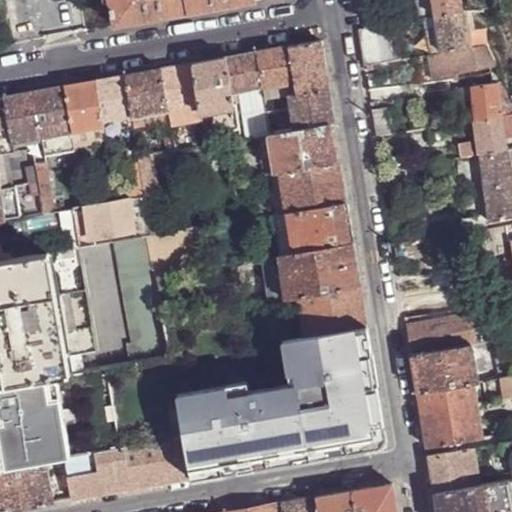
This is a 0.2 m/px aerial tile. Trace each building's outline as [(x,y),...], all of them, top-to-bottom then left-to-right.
[(121,25),(187,14),(184,0),(107,0),(113,27),(121,25)] [(255,2),(254,0),(184,0),(187,14),(229,6),(255,2)] [(363,15),(365,29),(391,24),(386,0),(365,0),(361,1),(363,15)] [(415,0),(418,20),(423,19),(436,17),(433,0),(415,0)] [(433,0),(436,17),(465,13),(462,0),(433,0)] [(436,17),(442,53),(472,48),(466,12),(465,13),(436,17)] [(423,19),(428,56),(442,53),(436,17),(423,19)] [(362,50),(365,67),(372,65),(418,57),(419,57),(417,47),(400,50),(396,29),(360,35),(362,50)] [(301,44),(290,47),(295,83),(297,94),(329,88),(321,41),(301,44)] [(442,53),(428,56),(419,57),(418,57),(418,62),(419,64),(431,62),(434,81),(457,77),(456,74),(496,68),(486,45),(472,48),(442,53)] [(295,83),(290,47),(274,49),(257,52),(263,87),(263,89),(295,83)] [(232,93),(263,87),(257,52),(238,56),(226,58),(232,93)] [(215,133),(239,129),(236,106),(234,106),(232,93),(226,58),(205,62),(193,64),(200,112),(211,111),(215,133)] [(419,83),(434,81),(431,62),(419,64),(418,62),(416,62),(419,83)] [(168,110),(171,129),(180,128),(179,118),(201,114),(200,112),(193,64),(175,67),(162,69),(168,110)] [(133,116),(168,110),(162,69),(143,73),(127,75),(133,116)] [(506,116),(511,115),(511,101),(499,74),(493,75),(495,84),(471,88),(476,121),(506,116)] [(96,81),(103,126),(104,129),(134,127),(133,116),(127,75),(111,78),(96,81)] [(73,132),(103,126),(96,81),(78,84),(66,87),(73,132)] [(290,95),(297,94),(295,83),(263,89),(264,99),(290,94),(290,95)] [(420,85),(383,90),(385,104),(409,101),(409,94),(421,93),(420,85)] [(34,92),(41,137),(43,147),(44,155),(76,150),(73,132),(66,87),(48,89),(34,92)] [(331,104),(329,88),(297,94),(290,95),(295,128),(334,122),(331,104)] [(456,90),(460,123),(475,121),(476,121),(471,88),(456,90)] [(12,142),(41,137),(34,92),(18,95),(5,97),(9,128),(12,142)] [(0,129),(9,128),(5,97),(0,97),(0,129)] [(372,110),(376,136),(390,134),(386,108),(372,110)] [(462,143),(463,158),(480,155),(511,150),(507,129),(511,127),(511,115),(506,116),(476,121),(475,121),(478,141),(462,143)] [(337,138),(334,122),(295,128),(273,132),(280,172),(341,162),(337,138)] [(280,172),(273,132),(269,132),(258,134),(265,175),(266,175),(280,172)] [(164,138),(166,152),(174,150),(173,144),(173,142),(171,136),(164,138)] [(173,144),(174,150),(181,148),(179,141),(173,142),(173,144)] [(32,150),(34,163),(45,162),(44,155),(43,147),(32,148),(32,150)] [(28,182),(37,181),(34,163),(32,150),(23,151),(28,182)] [(511,158),(511,150),(480,155),(488,213),(490,222),(511,218),(511,158)] [(144,195),(157,193),(152,154),(139,156),(139,162),(144,195)] [(399,165),(397,155),(382,157),(384,167),(399,165)] [(42,212),(54,211),(46,161),(45,162),(34,163),(37,181),(42,212)] [(115,200),(144,195),(139,162),(125,163),(128,185),(113,188),(115,200)] [(344,178),(341,162),(280,172),(287,212),(347,202),(344,178)] [(287,212),(280,172),(266,175),(273,214),(287,212)] [(16,217),(10,185),(0,186),(0,190),(5,219),(16,217)] [(163,233),(157,193),(144,195),(149,236),(163,233)] [(149,236),(144,195),(115,200),(74,207),(80,238),(69,240),(71,249),(79,248),(94,245),(93,240),(135,232),(136,238),(148,236),(149,236)] [(350,219),(347,202),(287,212),(294,252),(354,242),(350,219)] [(294,252),(287,212),(273,214),(272,215),(278,254),(294,252)] [(163,233),(149,236),(148,236),(154,275),(169,273),(205,267),(203,260),(196,228),(163,233)] [(162,319),(154,275),(148,236),(136,238),(117,241),(135,346),(130,348),(132,364),(169,358),(169,356),(162,319)] [(357,261),(354,242),(294,252),(278,254),(285,298),(299,296),(361,285),(357,261)] [(71,249),(49,252),(4,259),(0,260),(0,385),(56,377),(70,374),(67,357),(97,352),(79,248),(71,249)] [(285,298),(278,254),(264,257),(270,300),(285,298)] [(205,267),(222,264),(220,257),(203,260),(205,267)] [(162,319),(176,316),(169,273),(154,275),(162,319)] [(364,304),(361,285),(299,296),(305,334),(367,324),(364,304)] [(411,348),(412,355),(471,346),(476,345),(471,315),(407,326),(411,348)] [(386,444),(367,324),(305,334),(325,455),(386,444)] [(325,455),(305,334),(250,344),(249,342),(238,344),(243,373),(258,467),(325,455)] [(237,470),(221,377),(243,373),(238,344),(169,356),(169,358),(183,436),(191,478),(214,474),(237,470)] [(415,379),(418,393),(471,384),(477,383),(471,346),(412,355),(415,379)] [(71,456),(183,436),(169,358),(132,364),(116,367),(70,374),(56,377),(59,400),(65,428),(71,456)] [(511,376),(507,377),(501,379),(505,401),(511,399),(511,376)] [(56,377),(0,385),(0,467),(46,459),(36,404),(59,400),(56,377)] [(424,430),(427,448),(480,439),(471,384),(418,393),(420,405),(424,430)] [(65,457),(71,456),(65,428),(52,431),(55,458),(65,457)] [(133,488),(191,478),(183,436),(71,456),(65,457),(73,498),(133,488)] [(511,442),(501,445),(496,446),(497,455),(502,454),(503,456),(511,454),(511,442)] [(432,481),(435,495),(480,486),(474,449),(429,457),(432,481)] [(0,510),(54,501),(46,459),(0,467),(0,510)] [(511,511),(511,480),(480,486),(435,495),(437,511),(511,511)] [(366,489),(354,491),(357,511),(397,511),(393,484),(366,489)] [(335,494),(318,497),(320,511),(357,511),(354,491),(335,494)] [(320,511),(318,497),(299,500),(283,503),(284,511),(320,511)] [(244,510),(229,511),(284,511),(283,503),(244,510)]
